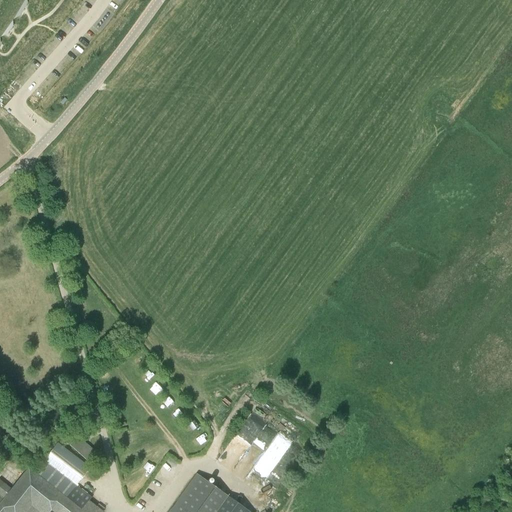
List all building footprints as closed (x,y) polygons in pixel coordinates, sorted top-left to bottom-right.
[(7,0),(0,12),(0,13),(9,19),(16,17),(24,3),(23,0),(7,0)] [(0,13),(0,34),(4,33),(9,26),(9,19),(0,13)] [(278,430),(248,476),(264,486),(294,440),(278,430)] [(70,445),(84,459),(90,452),(75,439),(70,445)] [(0,511),(39,511),(40,511),(50,511),(52,510),(62,497),(34,474),(29,470),(11,491),(0,481),(0,511)] [(216,511),(228,496),(196,474),(168,511),(216,511)] [(77,486),(66,500),(62,497),(52,510),(54,511),(101,511),(89,502),(92,498),(77,486)] [(250,511),(228,496),(216,511),(250,511)]
